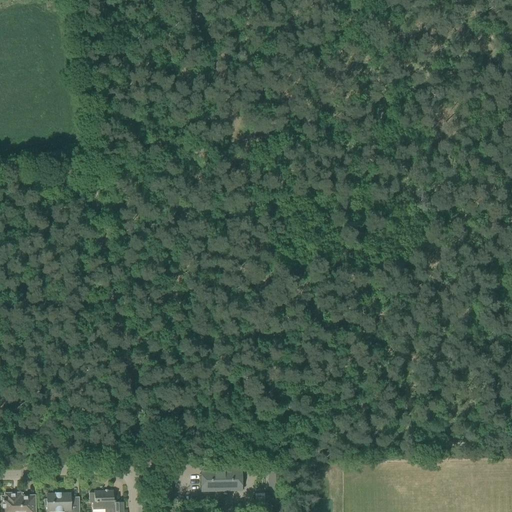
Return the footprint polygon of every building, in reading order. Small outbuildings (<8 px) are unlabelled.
[(281,511),(281,468),(268,468),(268,492),(264,492),(264,504),(269,504),(268,511),(281,511)] [(241,490),(241,469),(201,470),(201,491),(241,490)] [(89,493),(89,503),(92,503),(92,510),(112,510),(111,511),(123,511),(123,503),(115,503),(115,501),(113,501),(113,491),(108,491),(108,493),(104,493),(104,491),(94,492),(94,493),(89,493)] [(46,494),(46,500),(44,500),(44,506),(46,506),(46,511),(53,511),(63,511),(70,511),(69,511),(79,511),(79,507),(79,497),(70,497),(70,494),(62,494),(62,492),(54,493),(54,494),(46,494)] [(34,511),(34,506),(34,496),(20,497),(20,494),(4,494),(4,497),(1,497),(1,511),(34,511)]
